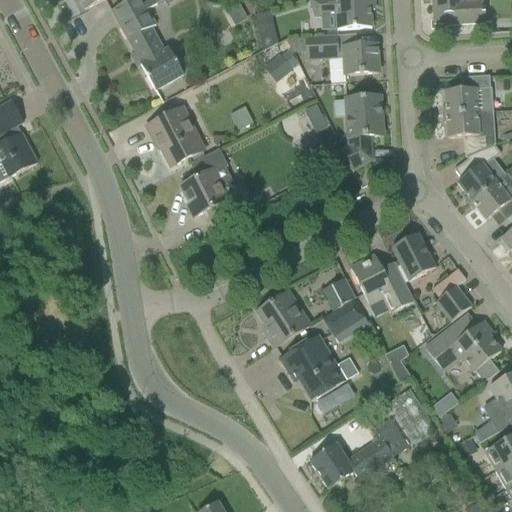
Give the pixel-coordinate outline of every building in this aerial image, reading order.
[(78,0),(85,12),(108,0),(78,0)] [(183,78),(168,52),(164,54),(151,31),(155,28),(147,12),(164,3),(162,0),(132,0),(133,1),(111,13),(141,67),(140,68),(155,94),(183,78)] [(336,18),(337,33),(371,31),(370,13),(374,13),(373,0),(314,0),(309,2),(314,19),(336,18)] [(431,0),(433,27),(443,26),(443,28),(485,26),(483,1),(481,1),(480,0),(431,0)] [(305,40),(306,57),(336,55),(335,39),(305,40)] [(343,61),(329,62),(331,86),(344,85),(344,78),(378,76),(376,48),(342,50),(343,61)] [(442,110),(443,118),(493,115),(491,91),(490,91),(489,79),(459,81),(460,93),(444,94),(445,110),(442,110)] [(347,150),(342,153),(352,173),(371,163),(370,140),(379,139),(378,125),(381,125),(380,100),(344,102),(347,150)] [(0,185),(37,166),(21,136),(18,138),(14,130),(22,126),(11,104),(0,109),(0,185)] [(194,140),(196,139),(182,111),(148,129),(145,130),(157,153),(160,152),(170,171),(201,155),(194,140)] [(463,140),(464,159),(493,148),(492,147),(495,145),(493,115),(443,118),(443,125),(446,125),(447,141),(463,140)] [(120,125),(109,133),(117,144),(128,136),(120,125)] [(467,162),(454,173),(461,182),(457,186),(467,199),(464,201),(468,207),(497,185),(484,168),(492,161),(499,155),(493,148),(464,159),(467,162)] [(226,196),(221,187),(231,182),(225,170),(227,169),(218,151),(190,166),(197,180),(179,190),(192,215),(190,216),(192,221),(206,214),(213,227),(236,214),(235,212),(249,205),(241,189),(226,196)] [(334,154),(316,163),(322,175),(341,166),(340,165),(334,154)] [(511,183),(507,177),(497,185),(468,207),(473,212),(476,211),(486,223),(504,209),(511,219),(511,217),(511,183)] [(511,233),(500,242),(510,255),(508,257),(511,262),(511,217),(511,219),(505,223),(511,231),(511,233)] [(391,250),(400,268),(408,285),(434,271),(417,237),(391,250)] [(374,259),(350,272),(359,289),(368,308),(374,320),(388,313),(390,317),(414,305),(405,288),(404,288),(392,294),(381,272),(374,259)] [(471,310),(455,290),(465,283),(457,273),(445,282),(453,292),(435,306),(450,325),(471,310)] [(341,309),(322,322),(338,345),(367,326),(352,302),(354,301),(345,284),(338,287),(332,290),(341,309)] [(265,339),(274,352),(310,329),(288,295),(256,316),(269,337),(265,339)] [(459,365),(463,362),(474,376),(482,386),(497,374),(489,363),(500,355),(484,334),(487,331),(482,325),(459,343),(449,331),(424,351),(435,365),(449,353),(459,365)] [(338,388),(338,387),(357,376),(348,360),(329,372),(320,358),(326,355),(317,339),(279,362),(290,380),(295,377),(311,404),(338,388)] [(409,379),(399,364),(407,358),(402,348),(384,358),(398,386),(409,379)] [(511,376),(501,383),(489,390),(496,403),(483,411),(497,436),(511,427),(511,376)] [(450,396),(436,407),(444,417),(458,406),(450,396)] [(326,453),(309,464),(327,493),(354,476),(358,483),(375,472),(407,451),(396,434),(389,423),(373,433),(379,442),(346,463),(335,447),(326,453)] [(511,439),(484,455),(495,474),(511,463),(511,439)] [(470,444),(459,451),(464,461),(476,454),(470,444)] [(511,463),(495,474),(506,493),(511,488),(511,463)]
